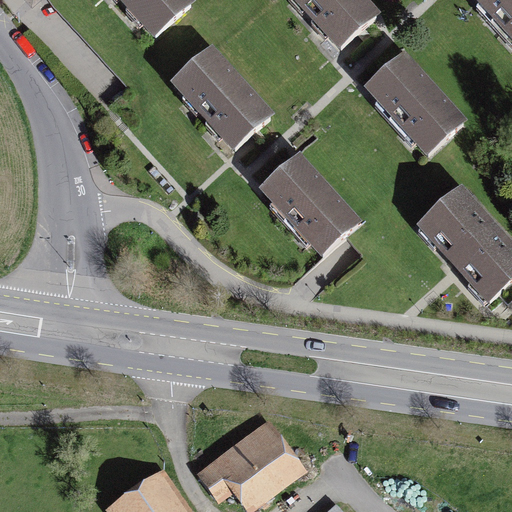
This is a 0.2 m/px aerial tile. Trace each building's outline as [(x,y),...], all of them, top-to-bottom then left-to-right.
[(181,0),(119,0),(155,39),(189,8),(181,0)] [(355,0),(294,0),(341,51),(375,20),(355,0)] [(511,0),(475,0),(511,40),(511,0)] [(210,57),(177,87),(235,152),(269,121),(210,57)] [(403,62),(370,93),(428,158),(462,127),(403,62)] [(264,194),(323,258),(357,228),(298,163),(264,194)] [(511,254),(459,197),(422,230),(490,304),(511,283),(511,254)] [(284,486),(303,473),(268,427),(199,478),(214,498),(234,483),(251,506),(282,483),(284,486)] [(176,497),(164,480),(119,511),(175,511),(169,502),(176,497)]
